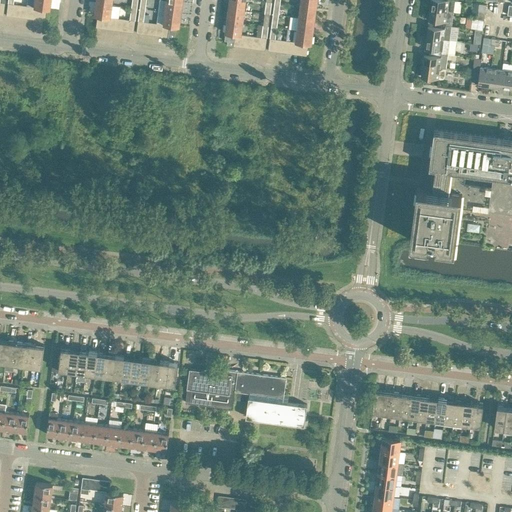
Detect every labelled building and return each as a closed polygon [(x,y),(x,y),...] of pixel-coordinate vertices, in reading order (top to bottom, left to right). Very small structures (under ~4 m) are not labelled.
[(26,0),(26,5),(33,6),(39,7),(46,8),(49,8),(50,0),(26,0)] [(159,0),(158,10),(166,11),(181,13),(183,1),(171,0),(159,0)] [(245,10),(245,0),(229,0),(229,8),(245,10)] [(455,0),(431,0),(430,8),(454,11),(455,0)] [(111,16),(113,4),(96,2),(95,14),(98,15),(104,15),(110,16),(111,16)] [(12,16),(14,4),(13,4),(7,3),(6,15),(12,16)] [(315,19),(317,7),(300,5),(299,17),(315,19)] [(44,20),(46,8),(39,7),(37,19),(44,20)] [(243,22),(245,10),(229,8),(227,20),(243,22)] [(452,22),(454,11),(430,8),(429,19),(434,20),(452,22)] [(180,25),(181,13),(166,11),(164,23),(170,24),(169,36),(175,37),(176,25),(180,25)] [(313,31),(315,19),(299,17),(297,29),(313,31)] [(241,34),(243,22),(227,20),(225,40),(227,40),(227,44),(233,45),(235,33),(241,34)] [(428,25),(427,36),(450,39),(457,40),(459,26),(452,25),(452,22),(434,20),(433,26),(428,25)] [(483,29),(475,28),(473,42),(481,43),(483,29)] [(312,43),(313,31),(297,29),(295,41),(302,42),(308,43),(312,43)] [(240,46),(241,34),(235,33),(233,45),(240,46)] [(246,47),(248,35),(241,34),(240,46),(246,47)] [(253,48),(254,36),(248,35),(246,47),(253,48)] [(259,48),(261,36),(254,36),(253,48),(259,48)] [(448,56),(450,39),(427,36),(425,47),(430,48),(429,54),(448,56)] [(275,51),(277,39),(276,38),(270,38),(268,50),(275,51)] [(302,42),(295,41),(294,53),(300,54),(302,42)] [(446,68),(448,56),(429,54),(424,53),(423,64),(446,68)] [(445,75),(446,68),(423,64),(421,76),(438,78),(443,79),(445,75)] [(489,85),(491,68),(480,66),(480,70),(478,82),(478,83),(489,85)] [(500,86),(502,69),(491,68),(489,85),(500,86)] [(511,87),(511,77),(511,70),(502,69),(500,86),(511,87)] [(166,157),(160,201),(209,207),(213,176),(269,184),(266,201),(277,202),(277,205),(311,210),(324,112),(181,93),(173,158),(166,157)] [(511,138),(434,128),(429,165),(431,165),(429,186),(418,185),(417,187),(410,239),(430,242),(430,238),(437,239),(436,243),(455,245),(461,206),(511,212),(511,138)] [(4,361),(3,369),(13,370),(14,362),(17,341),(7,339),(4,361)] [(22,364),(25,342),(17,341),(14,362),(22,364)] [(31,365),(34,343),(25,342),(22,364),(31,365)] [(42,366),(45,344),(34,343),(31,365),(42,366)] [(68,370),(71,348),(55,346),(52,368),(68,370)] [(77,371),(80,349),(71,348),(68,370),(77,371)] [(86,372),(89,350),(80,349),(77,371),(86,372)] [(94,373),(97,352),(89,350),(86,372),(94,373)] [(103,374),(106,353),(97,352),(94,373),(103,374)] [(112,376),(115,354),(106,353),(103,374),(112,376)] [(121,377),(124,355),(115,354),(112,376),(121,377)] [(130,378),(133,356),(124,355),(121,377),(130,378)] [(140,379),(142,358),(133,356),(130,378),(140,379)] [(148,381),(151,359),(142,358),(140,379),(148,381)] [(157,382),(160,360),(151,359),(148,381),(157,382)] [(166,383),(169,361),(160,360),(157,382),(166,383)] [(176,384),(179,363),(169,361),(166,383),(176,384)] [(234,397),(238,370),(219,368),(219,372),(190,368),(186,402),(233,409),(234,397)] [(287,377),(286,377),(238,370),(234,397),(249,399),(246,416),(304,424),(307,404),(283,400),(287,377)] [(381,411),(384,390),(375,388),(372,410),(381,411)] [(390,413),(393,391),(384,390),(381,411),(390,413)] [(399,414),(402,392),(393,391),(390,413),(399,414)] [(408,415),(411,393),(402,392),(399,414),(408,415)] [(418,416),(420,394),(411,393),(408,415),(418,416)] [(427,418),(429,396),(420,394),(418,416),(427,418)] [(436,419),(438,397),(429,396),(427,418),(436,419)] [(445,420),(448,398),(438,397),(436,419),(445,420)] [(454,421),(457,399),(448,398),(445,420),(454,421)] [(463,422),(466,401),(457,399),(454,421),(463,422)] [(472,424),(475,402),(466,401),(463,422),(472,424)] [(481,425),(484,403),(475,402),(472,424),(481,425)] [(503,428),(506,406),(497,405),(494,427),(503,428)] [(511,429),(511,406),(506,406),(503,428),(511,429)] [(14,429),(17,412),(5,411),(3,428),(14,429)] [(27,431),(29,414),(17,412),(14,429),(27,431)] [(59,435),(61,418),(49,417),(47,434),(59,435)] [(71,437),(73,420),(61,418),(59,435),(71,437)] [(73,420),(71,437),(83,438),(85,421),(73,420)] [(94,440),(96,423),(85,421),(83,438),(94,440)] [(107,442),(109,425),(96,423),(94,440),(107,442)] [(119,443),(121,426),(109,425),(107,442),(119,443)] [(131,445),(133,428),(121,426),(119,443),(131,445)] [(143,446),(145,429),(133,428),(131,445),(143,446)] [(155,448),(157,431),(145,429),(143,446),(155,448)] [(167,450),(169,433),(157,431),(155,448),(167,450)] [(399,451),(401,439),(382,436),(381,443),(382,443),(381,448),(399,451)] [(398,462),(399,451),(381,448),(380,453),(379,453),(379,460),(398,462)] [(379,460),(378,466),(379,466),(378,471),(396,473),(403,474),(405,463),(398,462),(379,460)] [(395,485),(396,473),(378,471),(377,476),(376,476),(376,482),(395,485)] [(52,496),(53,484),(36,481),(35,494),(52,496)] [(394,496),(395,485),(376,482),(375,489),(376,489),(375,494),(394,496)] [(71,486),(69,499),(77,500),(78,492),(79,487),(71,486)] [(122,505),(124,493),(110,491),(107,491),(105,503),(122,505)] [(50,508),(52,496),(35,494),(33,506),(50,508)] [(374,498),(373,505),(399,508),(401,497),(394,496),(375,494),(375,499),(374,498)] [(171,511),(187,511),(188,502),(172,500),(170,511),(171,511)] [(121,511),(122,505),(105,503),(103,511),(121,511)]
